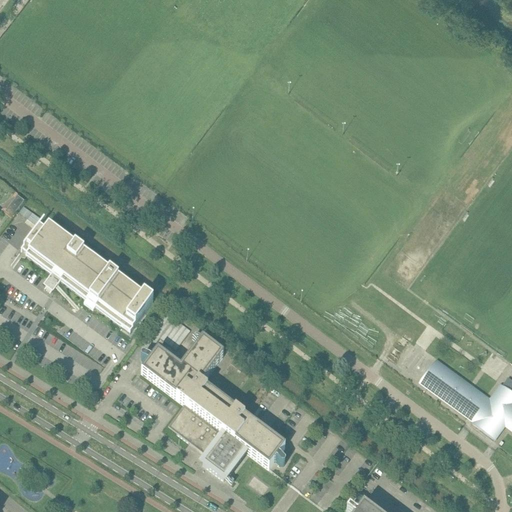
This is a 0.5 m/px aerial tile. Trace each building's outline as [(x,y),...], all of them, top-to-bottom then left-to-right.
[(5,213),(12,218),(24,202),(17,197),(5,213)] [(32,215),(27,221),(36,228),(40,221),(32,215)] [(52,276),(49,279),(58,286),(61,283),(86,302),(83,305),(93,312),(95,309),(130,335),(153,304),(43,222),(21,252),(52,276)] [(284,463),(278,458),(285,450),(201,387),(223,358),(202,342),(180,371),(157,353),(151,362),(145,357),(144,357),(143,357),(142,357),(141,358),(141,359),(141,360),(141,361),(142,362),(147,366),(141,375),(184,407),(169,428),(178,434),(176,436),(189,445),(193,439),(200,443),(199,444),(200,446),(198,449),(209,458),(202,467),(224,483),(246,454),(269,471),(275,463),(281,467),(282,467),(283,467),(284,467),(285,466),(285,465),(285,464),(285,463),(284,463)] [(424,379),(420,383),(425,387),(469,419),(475,424),(473,427),(493,441),(504,426),(510,430),(511,430),(511,394),(502,387),(490,403),(484,399),(439,367),(435,363),(431,368),(424,379)] [(96,398),(93,402),(97,406),(101,401),(96,398)]
